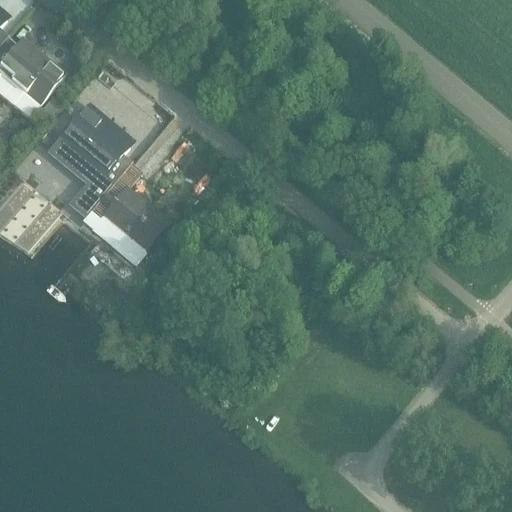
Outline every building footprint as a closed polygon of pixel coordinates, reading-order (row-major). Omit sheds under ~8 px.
[(0,54),(8,44),(0,36),(0,33),(5,26),(0,21),(0,54)] [(8,44),(0,54),(0,76),(1,76),(42,111),(65,84),(23,48),(18,52),(8,44)] [(53,103),(40,118),(53,128),(66,113),(53,103)] [(86,117),(51,160),(88,190),(72,210),(87,222),(95,212),(101,204),(103,203),(104,204),(131,172),(122,165),(131,154),(86,117)] [(101,204),(95,212),(106,221),(102,226),(145,261),(168,233),(128,200),(143,182),(131,172),(104,204),(103,203),(101,204)]
